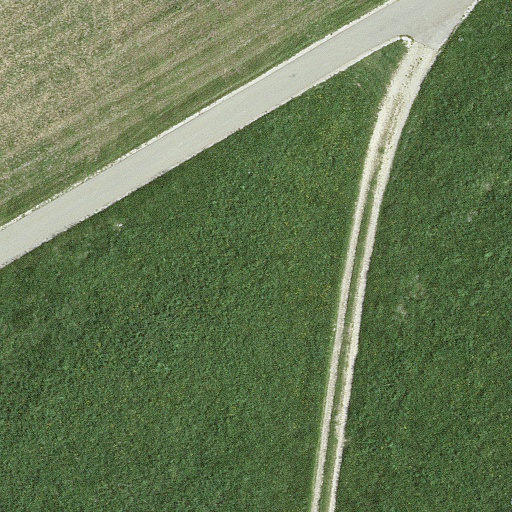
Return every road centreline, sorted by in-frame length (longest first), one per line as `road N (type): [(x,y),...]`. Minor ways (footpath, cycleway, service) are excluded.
road 1 (track): [(322,511),(355,263),(395,105),(441,0)]
road 2 (unclassified): [(424,0),(0,248)]
